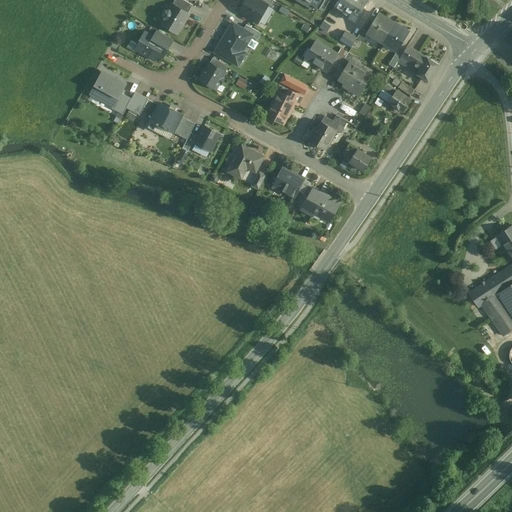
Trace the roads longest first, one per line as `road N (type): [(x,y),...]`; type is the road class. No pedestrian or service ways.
road 1 (tertiary): [(372,197),(288,316),(112,511)]
road 2 (tertiary): [(477,48),(372,197)]
road 3 (residential): [(288,149),(173,86)]
